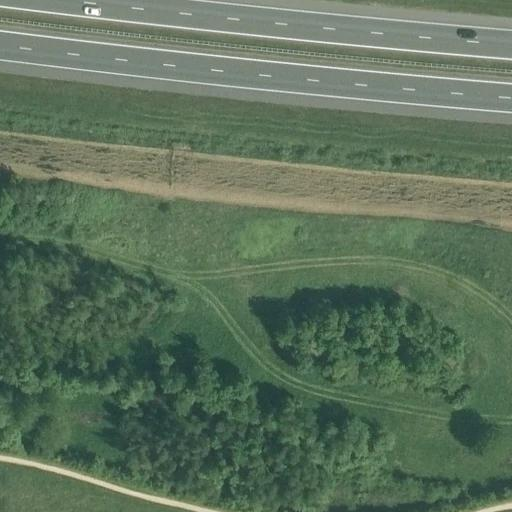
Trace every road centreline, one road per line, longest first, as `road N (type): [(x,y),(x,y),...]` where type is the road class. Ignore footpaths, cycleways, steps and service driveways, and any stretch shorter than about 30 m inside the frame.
road 1 (motorway): [(0,45),(511,98)]
road 2 (motorway): [(511,44),(66,0)]
